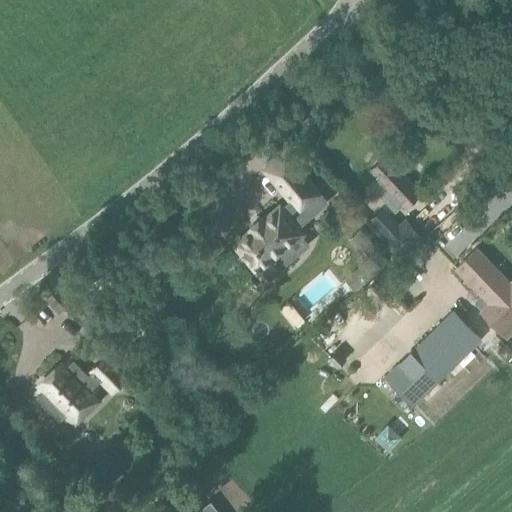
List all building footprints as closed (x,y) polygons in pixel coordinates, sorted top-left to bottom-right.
[(414,161),(398,144),(387,156),(386,155),(371,170),(379,179),(372,186),(396,210),(403,203),(406,206),(421,191),(403,172),(414,161)] [(253,262),(258,267),(273,255),(275,257),(288,246),(286,243),(301,231),(297,226),(309,216),(302,207),(320,192),(286,152),(266,168),(293,200),(283,209),(280,206),(264,220),(262,217),(250,226),(253,229),(237,243),(242,248),(239,250),(251,264),(253,262)] [(385,213),(372,225),(397,252),(410,240),(416,248),(438,228),(429,218),(416,231),(405,219),(398,226),(385,213)] [(477,248),(457,267),(490,302),(482,310),(509,339),(511,336),(511,280),(507,286),(499,277),(502,273),(477,248)] [(453,308),(384,375),(414,405),(483,339),(453,308)] [(506,360),(511,354),(511,353),(503,344),(497,350),(506,360)] [(61,362),(39,384),(42,387),(36,392),(64,420),(70,413),(77,420),(99,398),(92,392),(99,385),(96,382),(102,376),(113,388),(125,377),(106,357),(93,369),(94,370),(88,376),(71,358),(64,365),(61,362)] [(103,492),(129,466),(114,451),(88,477),(103,492)] [(200,511),(190,498),(170,511),(200,511)]
